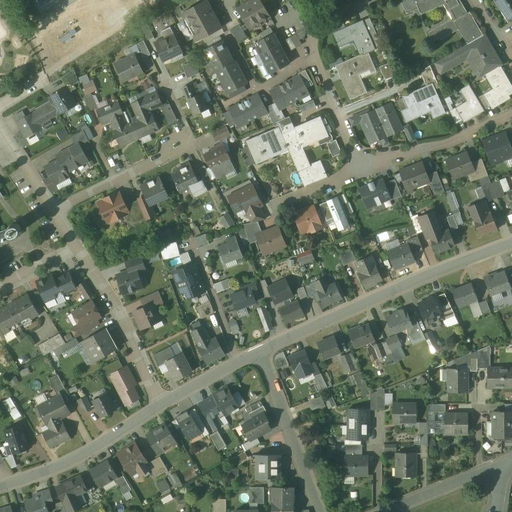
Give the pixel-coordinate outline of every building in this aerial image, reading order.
[(34,0),(40,9),(54,0),(34,0)] [(207,0),(182,13),(197,41),(221,28),(215,16),(218,15),(215,11),(213,12),(207,0)] [(252,0),(250,1),(249,0),(246,0),(244,2),(245,4),(237,9),(250,30),(270,17),(261,3),(265,0),(252,0)] [(455,0),(401,0),(407,13),(418,9),(420,14),(444,5),(447,11),(460,3),(459,1),(457,2),(455,0)] [(511,0),(495,0),(508,20),(511,17),(511,0)] [(320,2),(311,8),(316,17),(325,11),(320,2)] [(460,3),(447,11),(451,20),(428,33),(432,41),(439,37),(441,40),(458,29),(467,44),(482,35),(469,12),(466,14),(460,3)] [(368,36),(362,21),(333,34),(338,45),(349,40),(349,38),(355,36),(363,55),(367,53),(382,46),(376,32),(368,36)] [(154,38),(147,24),(141,27),(148,41),(154,38)] [(241,24),(231,29),(237,42),(248,37),(241,24)] [(170,27),(161,31),(165,38),(174,34),(170,27)] [(302,31),(295,35),(298,40),(305,36),(302,31)] [(467,44),(435,63),(441,73),(466,59),(474,73),(472,74),(476,81),(485,75),(501,66),(503,65),(485,33),(482,35),(467,44)] [(165,38),(154,43),(163,61),(182,52),(174,34),(165,38)] [(273,34),(255,44),(257,48),(256,49),(259,55),(279,44),(273,34)] [(298,40),(295,35),(290,38),(296,48),(302,45),(298,40)] [(296,48),(290,38),(285,41),(291,51),(296,48)] [(150,55),(143,41),(138,44),(143,59),(150,55)] [(222,41),(204,51),(209,62),(228,52),(222,41)] [(279,44),(259,55),(262,60),(263,59),(265,63),(265,64),(284,54),(279,44)] [(386,64),(380,50),(373,53),(379,67),(386,64)] [(228,52),(209,62),(215,73),(217,72),(233,63),(228,52)] [(363,55),(336,66),(350,99),(365,92),(361,83),(356,73),(372,66),(367,53),(363,55)] [(25,70),(29,56),(18,54),(15,68),(25,70)] [(284,54),(265,64),(265,63),(264,64),(267,70),(268,69),(270,74),(289,64),(284,54)] [(135,55),(115,64),(123,80),(142,71),(135,55)] [(194,61),(182,65),(185,72),(194,69),(196,68),(194,61)] [(241,73),(235,62),(233,63),(217,72),(222,82),(241,73)] [(386,64),(379,67),(385,81),(395,76),(389,63),(386,64)] [(430,66),(420,72),(424,83),(435,78),(430,66)] [(501,66),(485,75),(493,89),(484,95),(490,106),(492,109),(510,98),(509,96),(511,93),(511,85),(509,80),(501,66)] [(194,69),(185,72),(187,78),(196,74),(194,69)] [(74,70),(61,78),(66,88),(67,88),(69,92),(76,89),(74,85),(79,82),(74,70)] [(310,80),(305,70),(298,74),(299,76),(300,76),(304,83),(310,80)] [(247,84),(241,73),(222,82),(228,93),(247,84)] [(88,74),(80,76),(86,94),(98,90),(94,79),(90,80),(88,74)] [(299,76),(285,84),(294,102),(309,94),(304,83),(300,76),(299,76)] [(426,88),(402,98),(403,99),(407,110),(410,117),(429,108),(433,117),(444,113),(434,90),(439,88),(435,78),(424,83),(426,88)] [(196,82),(182,88),(187,99),(200,94),(196,82)] [(285,84),(270,92),(276,103),(279,110),(280,109),(294,102),(285,84)] [(477,99),(469,85),(460,90),(466,101),(455,107),(462,120),(464,122),(483,110),(477,99)] [(66,88),(55,95),(56,96),(54,97),(53,99),(51,100),(52,103),(59,114),(76,105),(69,92),(67,88),(66,88)] [(148,90),(135,95),(138,102),(144,99),(143,98),(150,95),(148,90)] [(150,95),(143,98),(144,99),(138,102),(131,104),(137,117),(131,119),(133,123),(136,130),(137,130),(140,138),(159,130),(152,115),(150,110),(162,105),(156,92),(150,95)] [(200,94),(187,99),(193,115),(208,108),(206,102),(210,100),(206,92),(200,94)] [(92,95),(85,97),(91,111),(97,108),(92,95)] [(258,95),(243,102),(253,120),(267,113),(267,112),(265,108),(258,95)] [(484,95),(477,99),(483,110),(490,106),(484,95)] [(403,99),(397,101),(402,112),(407,110),(403,99)] [(313,101),(299,107),(301,111),(305,110),(306,111),(315,107),(313,101)] [(118,102),(97,111),(102,124),(109,121),(120,146),(140,138),(137,130),(136,130),(133,123),(128,125),(118,102)] [(253,120),(243,102),(229,110),(229,111),(236,124),(238,128),(239,127),(240,128),(246,125),(245,124),(253,120)] [(52,103),(17,122),(22,131),(26,138),(27,138),(41,130),(39,125),(59,114),(52,103)] [(279,110),(276,103),(271,105),(279,122),(285,119),(280,109),(279,110)] [(390,103),(375,110),(387,137),(395,133),(395,132),(402,129),(390,103)] [(177,121),(169,104),(161,108),(169,125),(177,121)] [(279,122),(271,105),(265,108),(267,112),(267,113),(273,124),(277,123),(279,122)] [(462,120),(455,107),(449,110),(455,124),(462,120)] [(16,121),(26,115),(23,110),(14,115),(16,121)] [(375,110),(368,113),(370,118),(360,122),(368,140),(377,137),(378,141),(380,140),(383,147),(389,144),(386,137),(387,137),(375,110)] [(236,124),(229,111),(223,114),(230,127),(236,124)] [(367,111),(357,116),(360,122),(370,118),(368,113),(367,111)] [(279,122),(277,123),(279,128),(282,134),(293,129),(288,118),(285,119),(279,122)] [(293,129),(282,134),(287,147),(288,150),(298,172),(309,167),(309,166),(301,147),(318,140),(320,145),(332,140),(330,134),(327,136),(319,118),(303,125),(304,127),(299,129),(298,127),(293,129)] [(409,125),(403,127),(406,134),(412,131),(409,125)] [(85,129),(90,139),(94,137),(90,127),(85,129)] [(226,127),(213,134),(216,140),(229,134),(226,127)] [(279,128),(247,142),(248,146),(256,164),(288,150),(287,147),(282,134),(279,128)] [(26,138),(22,131),(15,135),(23,148),(30,144),(27,138),(26,138)] [(83,131),(71,138),(74,144),(78,142),(80,146),(88,141),(83,131)] [(505,133),(483,142),(492,164),(494,163),(496,164),(502,162),(503,160),(511,156),(511,152),(510,147),(505,133)] [(336,140),(328,143),(330,148),(331,148),(335,156),(341,154),(336,140)] [(74,144),(64,150),(56,155),(65,171),(66,170),(67,170),(66,171),(67,174),(89,163),(87,159),(80,146),(78,142),(74,144)] [(222,144),(215,147),(214,147),(216,151),(205,155),(217,180),(218,179),(216,177),(233,169),(234,171),(235,171),(222,143),(221,143),(222,144)] [(256,164),(248,146),(241,149),(249,166),(256,164)] [(467,152),(446,161),(453,179),(474,170),(471,163),(467,152)] [(65,171),(56,155),(59,160),(45,168),(50,178),(54,186),(55,185),(69,178),(67,174),(66,171),(67,170),(66,170),(65,171)] [(481,159),(471,163),(474,170),(477,180),(479,179),(488,176),(481,159)] [(320,162),(309,166),(309,167),(298,172),(304,187),(318,180),(316,177),(323,175),(323,176),(325,175),(320,162)] [(189,163),(181,167),(183,169),(171,175),(180,192),(190,188),(194,197),(206,191),(202,181),(198,183),(189,163)] [(422,163),(399,171),(408,194),(409,194),(409,193),(413,191),(413,188),(429,182),(430,181),(427,175),(422,163)] [(211,180),(204,166),(198,170),(205,183),(211,180)] [(436,171),(427,175),(430,181),(429,182),(434,196),(444,192),(436,171)] [(488,176),(479,179),(481,187),(488,184),(494,200),(497,199),(491,184),(488,176)] [(55,185),(54,186),(50,178),(44,181),(51,193),(58,190),(55,185)] [(159,178),(140,187),(145,197),(149,206),(150,205),(169,197),(159,178)] [(501,179),(504,192),(510,190),(506,178),(501,179)] [(373,182),(367,184),(368,186),(360,189),(368,208),(375,205),(375,207),(384,203),(383,202),(389,199),(390,199),(384,184),(382,180),(374,184),(373,182)] [(393,180),(384,184),(390,199),(389,199),(390,201),(399,197),(393,180)] [(497,181),(491,184),(497,199),(504,196),(502,190),(501,190),(497,181)] [(488,184),(481,187),(487,202),(494,200),(488,184)] [(254,189),(247,193),(245,189),(228,197),(235,210),(243,205),(247,213),(247,212),(258,207),(262,205),(254,189)] [(0,240),(10,236),(12,236),(14,236),(16,235),(18,234),(20,232),(20,230),(20,228),(20,227),(19,225),(18,224),(16,224),(14,224),(12,225),(9,226),(7,229),(0,231),(0,194),(1,194),(0,193),(0,240)] [(115,194),(105,200),(98,203),(101,210),(100,211),(99,214),(102,220),(105,221),(106,220),(107,222),(113,219),(113,220),(123,215),(128,213),(125,206),(124,205),(123,206),(121,201),(122,200),(119,194),(116,195),(115,194)] [(149,206),(145,197),(137,200),(145,219),(154,215),(150,205),(149,206)] [(349,226),(337,197),(326,201),(339,231),(349,226)] [(137,200),(125,206),(128,213),(123,215),(129,227),(145,219),(137,200)] [(352,213),(347,202),(343,204),(347,215),(352,213)] [(488,213),(484,202),(466,208),(470,220),(473,219),(479,236),(497,229),(491,212),(488,213)] [(321,209),(319,204),(313,207),(322,227),(327,225),(321,209)] [(258,207),(247,212),(252,223),(258,221),(265,220),(258,207)] [(313,207),(294,215),(299,225),(298,226),(300,231),(306,229),(306,228),(309,227),(311,232),(322,227),(313,207)] [(419,218),(418,218),(423,232),(426,239),(431,237),(430,235),(435,232),(436,235),(441,233),(438,226),(441,225),(439,218),(436,219),(433,212),(419,218)] [(417,215),(410,218),(417,234),(423,232),(418,218),(419,218),(417,215)] [(458,228),(453,215),(446,218),(451,231),(458,228)] [(232,224),(227,217),(222,220),(226,227),(232,224)] [(252,223),(244,225),(249,244),(259,241),(257,235),(262,233),(258,221),(252,223)] [(262,233),(257,235),(259,241),(264,254),(285,246),(278,227),(262,233)] [(441,233),(436,235),(435,232),(430,235),(431,237),(437,253),(454,246),(448,230),(441,233)] [(205,234),(194,238),(198,249),(209,245),(205,234)] [(242,255),(236,240),(235,241),(234,237),(228,240),(230,243),(218,247),(224,262),(242,255)] [(422,249),(417,237),(411,239),(416,252),(422,249)] [(407,244),(388,252),(395,270),(414,262),(411,254),(416,252),(411,239),(406,241),(407,244)] [(176,243),(160,247),(164,259),(179,255),(176,243)] [(351,249),(338,253),(343,266),(356,261),(351,249)] [(311,250),(297,255),(300,265),(314,260),(311,250)] [(188,252),(181,255),(185,264),(192,260),(188,252)] [(141,256),(124,262),(127,261),(130,270),(129,272),(136,269),(137,273),(146,270),(141,256)] [(371,258),(356,264),(360,272),(358,273),(365,289),(376,285),(375,283),(381,281),(371,258)] [(194,266),(174,274),(184,300),(204,292),(194,266)] [(129,272),(117,276),(123,294),(140,288),(137,280),(139,277),(137,273),(136,269),(129,272)] [(505,272),(497,275),(497,274),(484,278),(491,295),(510,287),(505,272)] [(54,280),(48,283),(53,295),(54,294),(61,291),(62,294),(76,288),(69,273),(54,280)] [(52,275),(36,282),(40,290),(42,295),(44,295),(47,302),(56,299),(54,294),(53,295),(48,283),(54,280),(52,275)] [(325,277),(314,282),(319,291),(330,286),(325,277)] [(217,292),(232,287),(229,278),(214,283),(217,292)] [(268,287),(265,280),(260,282),(267,298),(272,296),(268,287)] [(286,280),(268,287),(272,296),(275,303),(275,304),(283,300),(293,296),(286,280)] [(93,296),(84,282),(78,286),(87,299),(93,296)] [(314,282),(305,286),(308,298),(313,295),(316,301),(321,299),(318,291),(319,291),(314,282)] [(255,283),(241,288),(242,291),(232,295),(237,309),(255,302),(252,293),(258,291),(255,283)] [(466,286),(453,291),(458,307),(470,303),(469,302),(477,300),(471,283),(465,285),(466,286)] [(319,291),(318,291),(321,299),(325,306),(341,299),(335,284),(319,291)] [(304,287),(297,290),(300,300),(307,297),(304,287)] [(44,295),(42,295),(40,290),(34,293),(41,305),(47,302),(44,295)] [(158,292),(140,299),(144,308),(154,303),(154,304),(162,300),(158,292)] [(28,294),(0,309),(0,328),(4,335),(40,315),(28,294)] [(454,315),(445,294),(435,298),(441,314),(440,314),(442,320),(454,315)] [(435,297),(424,301),(425,302),(419,305),(418,304),(424,320),(440,314),(441,314),(435,298),(435,297)] [(209,300),(195,308),(202,319),(214,313),(209,300)] [(283,300),(275,304),(275,303),(273,303),(276,310),(279,309),(285,306),(283,300)] [(285,306),(279,309),(285,324),(304,316),(298,301),(285,306)] [(490,312),(486,301),(478,304),(482,315),(490,312)] [(92,302),(72,313),(80,326),(81,328),(96,319),(100,317),(92,302)] [(144,308),(133,312),(141,329),(159,322),(156,316),(158,315),(154,304),(154,303),(144,308)] [(264,307),(258,309),(262,321),(269,318),(264,307)] [(405,309),(393,313),(393,315),(386,318),(392,333),(405,328),(412,325),(409,318),(405,309)] [(440,314),(424,320),(427,327),(430,326),(430,328),(434,329),(441,326),(443,323),(441,320),(442,320),(440,314)] [(423,335),(414,316),(409,318),(412,325),(405,328),(413,345),(425,339),(423,335)] [(96,319),(81,328),(80,326),(77,327),(75,336),(76,338),(99,325),(96,319)] [(241,332),(237,319),(229,320),(233,334),(241,332)] [(210,342),(199,321),(189,326),(200,347),(210,342)] [(367,323),(348,331),(355,348),(374,340),(367,323)] [(104,328),(83,341),(94,360),(116,348),(104,328)] [(430,332),(423,335),(425,339),(432,352),(438,349),(430,332)] [(66,344),(59,334),(37,346),(43,356),(60,347),(66,344)] [(397,335),(386,341),(390,350),(401,345),(397,335)] [(334,337),(318,343),(323,358),(340,352),(334,337)] [(66,344),(60,347),(63,353),(79,344),(76,338),(66,344)] [(200,347),(198,348),(207,364),(225,355),(216,338),(210,342),(200,347)] [(380,343),(373,346),(378,358),(385,355),(380,343)] [(170,347),(153,355),(159,367),(167,363),(166,361),(175,356),(170,347)] [(305,350),(289,357),(294,370),(295,370),(299,378),(313,372),(309,364),(310,363),(305,350)] [(284,351),(273,356),(278,368),(290,364),(284,351)] [(175,356),(166,361),(167,363),(176,380),(191,372),(181,353),(175,356)] [(358,368),(351,353),(348,354),(354,369),(358,368)] [(348,354),(341,357),(347,372),(354,369),(348,354)] [(118,360),(103,368),(108,378),(111,376),(111,375),(123,369),(118,360)] [(123,369),(111,375),(111,376),(126,405),(138,399),(131,387),(135,385),(126,367),(123,369)] [(467,369),(449,369),(449,378),(448,378),(448,392),(467,392),(467,369)] [(511,369),(487,369),(487,389),(511,389),(511,369)] [(354,392),(360,390),(363,396),(370,393),(361,371),(348,376),(354,392)] [(321,373),(314,376),(317,384),(315,385),(317,391),(327,387),(321,373)] [(57,374),(49,379),(58,397),(61,396),(59,391),(65,388),(57,374)] [(239,410),(227,388),(213,396),(224,416),(231,412),(232,414),(239,410)] [(385,388),(377,391),(377,410),(385,410),(385,388)] [(107,393),(92,401),(101,417),(115,410),(107,393)] [(58,397),(39,407),(47,424),(48,424),(59,419),(69,413),(61,396),(58,397)] [(224,416),(213,396),(199,404),(214,430),(221,426),(217,420),(224,416)] [(321,396),(308,402),(311,410),(325,405),(321,396)] [(329,408),(337,406),(334,396),(326,399),(329,408)] [(91,409),(85,397),(78,400),(84,413),(91,409)] [(260,401),(250,406),(253,412),(263,406),(260,401)] [(415,404),(393,404),(393,422),(415,422),(415,404)] [(16,407),(9,411),(15,420),(22,416),(16,407)] [(204,425),(194,409),(189,412),(199,428),(204,425)] [(252,419),(247,409),(241,412),(246,422),(252,419)] [(368,409),(348,409),(348,438),(348,439),(361,439),(367,439),(368,409)] [(188,410),(175,418),(188,439),(200,431),(199,428),(189,412),(188,410)] [(511,412),(492,412),(492,437),(511,436),(511,412)] [(246,422),(241,425),(250,441),(256,437),(271,429),(267,421),(268,421),(264,413),(246,422)] [(467,414),(445,414),(445,434),(467,434),(467,414)] [(59,419),(48,424),(50,429),(62,424),(59,419)] [(240,425),(236,419),(229,423),(232,430),(240,425)] [(50,429),(43,433),(50,448),(70,438),(63,423),(50,429)] [(165,424),(146,436),(157,455),(177,443),(165,424)] [(21,425),(5,430),(13,454),(29,449),(21,425)] [(219,430),(211,434),(220,450),(227,445),(219,430)] [(250,441),(242,444),(246,451),(260,443),(256,437),(250,441)] [(135,443),(118,454),(123,462),(122,462),(126,468),(127,468),(131,475),(138,471),(141,475),(149,470),(144,463),(146,462),(135,443)] [(361,445),(344,445),(344,457),(362,457),(362,445),(361,445)] [(244,452),(230,460),(234,466),(247,458),(244,452)] [(415,453),(396,453),(396,477),(415,477),(415,453)] [(279,455),(259,455),(259,479),(267,479),(267,480),(270,480),(270,479),(279,479),(279,455)] [(159,457),(148,464),(156,478),(168,470),(159,457)] [(362,457),(344,457),(344,476),(367,476),(367,457),(362,457)] [(108,461),(90,471),(99,487),(117,477),(108,461)] [(175,488),(183,484),(177,472),(169,476),(175,488)] [(80,476),(57,487),(59,495),(62,502),(66,511),(67,511),(69,511),(80,506),(76,496),(87,491),(80,476)] [(131,490),(123,476),(115,480),(123,495),(131,490)] [(157,483),(161,493),(171,489),(167,479),(157,483)] [(293,488),(272,487),(272,501),(293,502),(293,488)] [(48,490),(41,493),(42,496),(44,503),(45,502),(52,500),(48,490)] [(42,496),(25,502),(28,511),(48,511),(45,502),(44,503),(42,496)] [(225,511),(226,500),(213,500),(212,511),(225,511)] [(293,511),(293,502),(272,501),(271,511),(293,511)] [(66,511),(62,502),(55,504),(56,511),(69,511),(67,511),(66,511)]
